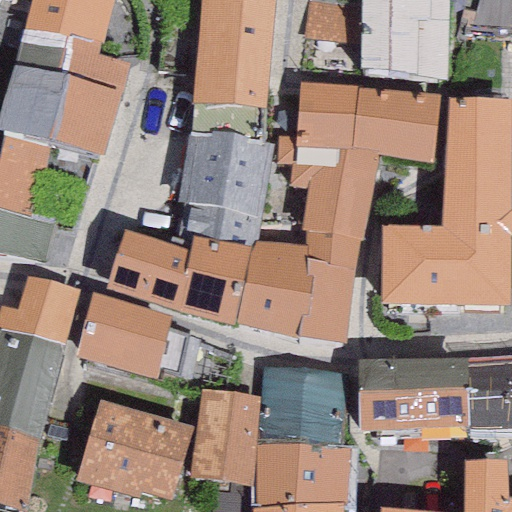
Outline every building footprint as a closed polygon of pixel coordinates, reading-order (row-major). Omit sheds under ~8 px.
[(112,0),(29,0),(12,66),(120,94),(128,62),(99,54),(112,0)] [(273,0),(199,0),(191,103),(264,108),(273,0)] [(358,51),(358,76),(446,85),(448,0),(359,0),(359,8),(358,51)] [(511,40),(511,0),(479,0),(474,13),(462,12),(457,37),(511,40)] [(358,51),(359,8),(306,1),(303,44),(358,51)] [(120,94),(12,66),(0,114),(0,131),(4,133),(0,148),(0,252),(44,263),(56,219),(31,213),(48,145),(92,156),(104,159),(120,94)] [(357,88),(298,84),(296,138),(278,137),(276,165),(289,164),(286,189),(306,190),(309,191),(310,181),(327,166),(336,166),(337,151),(352,151),(357,88)] [(438,96),(357,88),(352,151),(337,151),(336,166),(327,166),(310,181),(309,191),(306,190),(300,231),(304,232),(358,241),(362,241),(378,155),(431,163),(438,96)] [(511,101),(447,100),(445,229),(382,228),(380,308),(509,310),(510,243),(511,243),(511,212),(510,213),(511,101)] [(264,108),(191,103),(190,130),(263,141),(264,108)] [(263,141),(190,130),(179,200),(185,200),(180,234),(253,246),(255,242),(260,218),(272,145),(263,141)] [(178,245),(124,230),(104,290),(237,328),(235,324),(253,246),(180,234),(178,245)] [(302,246),(255,242),(253,246),(235,324),(345,343),(358,241),(304,232),(302,246)] [(0,331),(64,349),(79,296),(26,281),(17,316),(0,311),(0,331)] [(172,324),(91,301),(73,365),(154,387),(158,375),(168,334),(172,324)] [(64,349),(0,331),(0,435),(39,445),(64,349)] [(200,343),(168,334),(158,375),(189,383),(200,343)] [(464,366),(359,368),(361,439),(466,436),(466,434),(464,372),(464,366)] [(511,367),(464,372),(466,434),(511,433),(511,367)] [(345,378),(262,372),(260,401),(261,401),(257,449),(342,453),(345,378)] [(257,449),(261,401),(260,401),(199,395),(190,485),(253,490),(257,449)] [(192,435),(99,408),(75,489),(136,507),(139,498),(170,507),(192,435)] [(39,445),(0,435),(0,511),(23,511),(41,446),(39,445)] [(253,490),(254,511),(337,511),(345,511),(350,453),(342,453),(257,449),(253,490)] [(505,470),(463,471),(463,511),(511,511),(511,507),(507,508),(505,470)]
